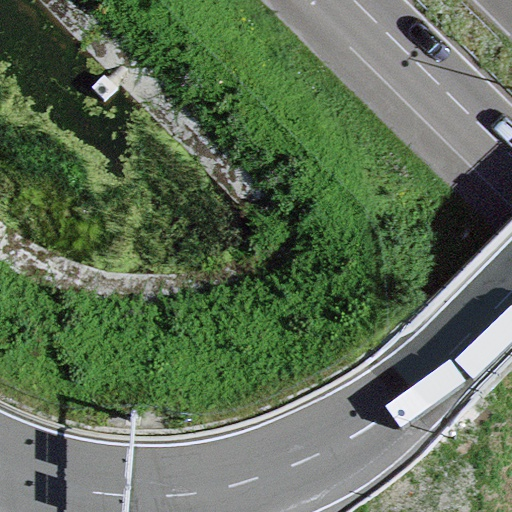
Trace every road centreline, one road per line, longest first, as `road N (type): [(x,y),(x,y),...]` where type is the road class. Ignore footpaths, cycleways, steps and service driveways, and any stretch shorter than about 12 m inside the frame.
road 1 (motorway): [(0,435),(102,470),(176,478),(288,459)]
road 2 (unclassified): [(288,459),(362,427),(425,386),(511,299)]
road 3 (motorway): [(346,0),(511,165)]
